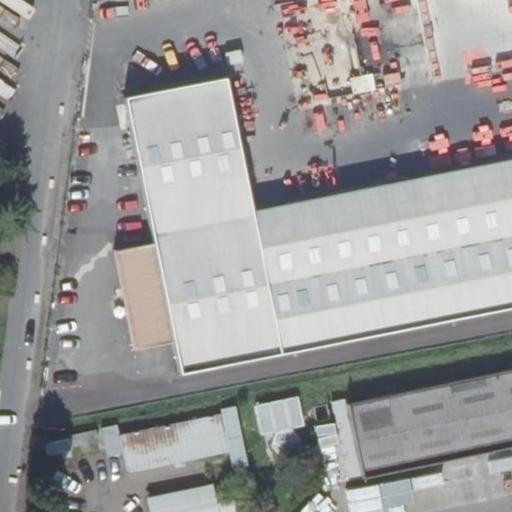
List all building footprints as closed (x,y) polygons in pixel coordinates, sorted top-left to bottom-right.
[(277,350),(249,209),(222,76),(123,95),(178,369),(277,350)] [(511,157),(249,209),(277,350),(511,304),(511,157)] [(113,250),(114,254),(148,247),(148,243),(113,250)] [(148,247),(114,254),(133,347),(167,340),(148,247)] [(511,364),(344,401),(360,475),(511,442),(511,364)] [(297,402),(269,406),(272,429),(300,423),(297,402)] [(220,414),(119,433),(128,472),(227,452),(220,414)] [(112,425),(98,428),(105,456),(118,453),(112,425)] [(95,428),(69,435),(72,446),(98,440),(95,428)] [(477,468),(458,469),(460,498),(479,497),(477,468)] [(209,483),(147,497),(150,511),(236,511),(234,497),(213,502),(209,483)]
